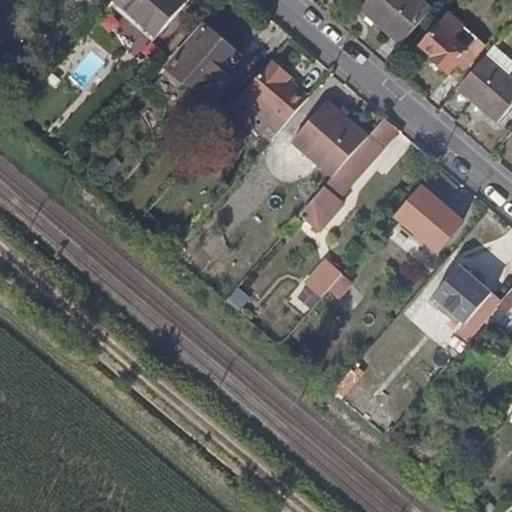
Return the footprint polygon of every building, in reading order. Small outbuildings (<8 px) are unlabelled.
[(141,21),(140,22),(161,39),(190,5),(183,0),(120,0),(120,1),(141,21)] [(379,0),(366,15),(404,47),(433,14),(416,0),(379,0)] [(118,2),(140,22),(141,21),(120,1),(118,2)] [(454,15),(426,47),(438,58),(436,61),(450,74),(459,64),(466,71),(488,45),(454,15)] [(169,73),(186,87),(190,83),(214,104),(228,87),(222,81),(228,74),(242,58),(208,28),(169,73)] [(187,31),(168,54),(172,58),(192,36),(187,31)] [(511,76),(488,56),(461,89),(500,122),(511,107),(511,76)] [(275,62),(247,95),(287,130),(312,101),(290,82),(293,79),(275,62)] [(222,81),(228,87),(234,80),(228,74),(222,81)] [(336,180),(372,139),(332,105),(296,146),(336,180)] [(380,130),(372,139),(384,150),(401,130),(389,120),(380,130)] [(341,200),(384,150),(372,139),(336,180),(305,216),(323,232),(347,205),(341,200)] [(427,192),(404,219),(442,252),(465,225),(427,192)] [(333,293),(346,278),(335,268),(311,295),(322,306),(333,293)] [(464,269),(437,300),(443,306),(468,327),(463,333),(474,343),(489,325),(493,320),(497,317),(502,310),(506,305),(464,269)] [(346,278),(333,293),(342,301),(355,286),(346,278)] [(502,310),(508,316),(511,319),(511,317),(511,298),(506,305),(502,310)] [(440,310),(443,306),(437,300),(433,304),(440,310)] [(502,310),(497,317),(503,322),(508,316),(502,310)] [(493,320),(489,325),(494,329),(498,324),(493,320)] [(362,379),(355,373),(335,395),(343,401),(362,379)]
